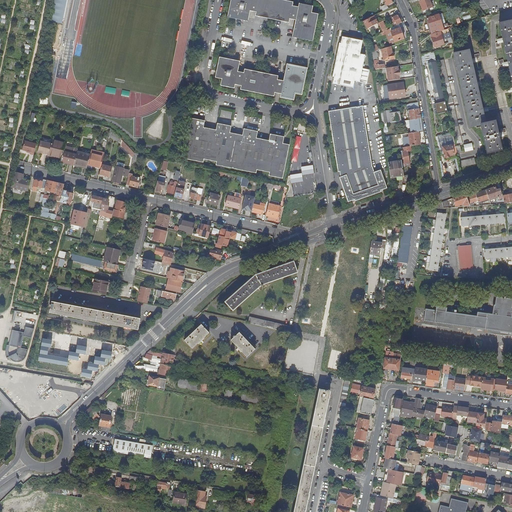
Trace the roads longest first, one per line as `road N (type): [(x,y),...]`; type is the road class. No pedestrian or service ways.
road 1 (secondary): [(103,381),(218,275),(290,243)]
road 2 (residential): [(511,405),(389,389),(367,481)]
road 3 (unclassified): [(216,0),(201,72),(207,93),(314,115)]
road 4 (residential): [(439,193),(411,22),(399,0)]
road 5 (track): [(57,463),(84,476),(99,470),(230,491)]
road 6 (residential): [(148,198),(272,230),(290,243)]
road 7 (residential): [(20,167),(148,198)]
